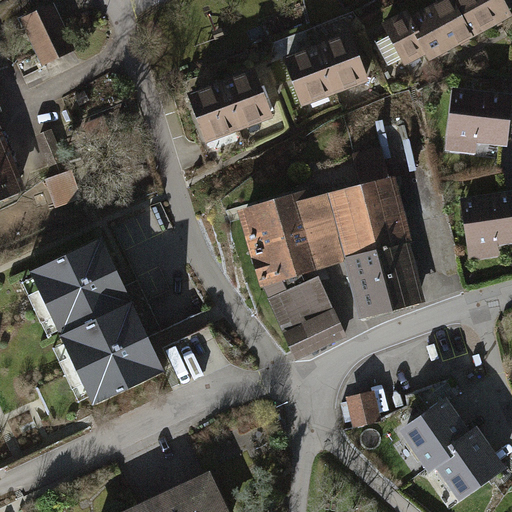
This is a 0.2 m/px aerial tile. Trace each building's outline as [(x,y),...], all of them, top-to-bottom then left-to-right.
[(510,14),(502,0),(449,0),(412,20),(408,14),(385,26),(405,62),(425,51),(429,58),(510,14)] [(52,8),(25,20),(44,62),(72,49),(52,8)] [(350,36),(318,48),(334,90),(366,78),(359,61),(354,63),(351,55),(356,53),(350,36)] [(318,48),(287,61),(293,77),(299,75),(302,83),(296,85),(298,91),(294,93),(297,101),(301,99),(303,102),(334,90),(318,48)] [(254,73),(222,85),(238,127),(270,115),(263,97),(257,100),(255,92),(260,90),(254,73)] [(200,121),(207,139),(238,127),(222,85),(191,97),(197,113),(203,111),(206,119),(200,121)] [(509,99),(456,93),(452,136),(504,142),(509,99)] [(0,196),(18,189),(2,150),(9,147),(5,138),(4,139),(1,131),(0,131),(0,196)] [(54,142),(43,147),(50,165),(62,160),(54,142)] [(354,158),(361,186),(392,305),(418,298),(394,204),(402,202),(396,178),(388,180),(381,151),(354,158)] [(71,171),(46,180),(55,207),(81,198),(71,171)] [(350,255),(364,312),(392,305),(361,186),(334,193),(350,255)] [(249,235),(262,280),(280,276),(350,255),(334,193),(314,200),(306,196),(245,212),(252,234),(249,235)] [(511,195),(465,203),(471,245),(511,238),(511,195)] [(32,272),(62,337),(132,304),(101,239),(32,272)] [(280,276),(262,280),(296,357),(346,334),(318,276),(286,291),(280,276)] [(214,328),(204,307),(164,327),(139,278),(125,285),(160,355),(214,328)] [(132,304),(62,337),(93,404),(163,371),(132,304)] [(371,396),(352,400),(357,425),(377,420),(371,396)] [(436,460),(469,437),(445,403),(405,430),(429,464),(436,460)] [(469,437),(436,460),(461,495),(501,467),(476,432),(469,437)] [(223,511),(206,476),(131,511),(223,511)]
